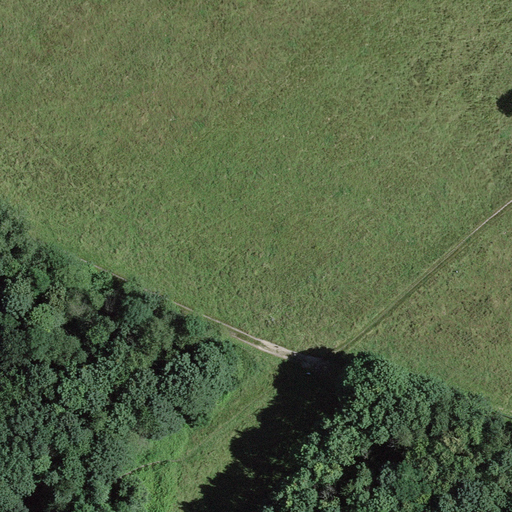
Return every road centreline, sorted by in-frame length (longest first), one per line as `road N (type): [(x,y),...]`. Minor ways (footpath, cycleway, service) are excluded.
road 1 (track): [(0,230),(312,362),(511,432)]
road 2 (track): [(312,362),(344,351),(511,205)]
